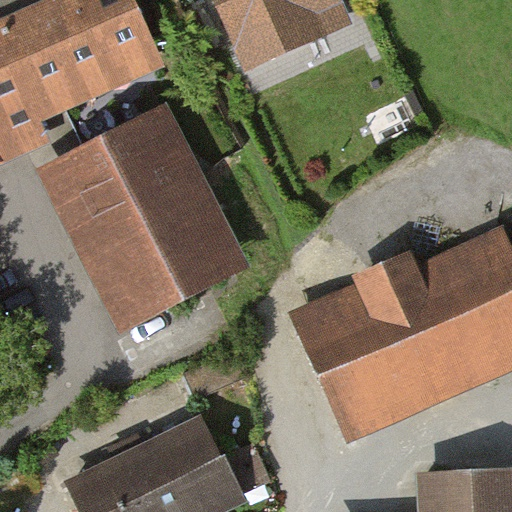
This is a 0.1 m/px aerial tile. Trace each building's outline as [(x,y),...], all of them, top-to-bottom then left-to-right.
[(132,0),(69,0),(0,31),(0,157),(48,130),(33,105),(154,47),(132,0)] [(351,0),(219,0),(251,68),(360,18),(351,0)] [(145,126),(68,166),(146,314),(223,274),(145,126)] [(511,233),(301,320),(351,443),(511,376),(511,233)] [(253,378),(240,350),(185,374),(198,402),(253,378)] [(122,466),(71,490),(80,511),(212,511),(246,496),(211,423),(148,453),(140,440),(115,451),(122,466)] [(429,511),(511,511),(511,475),(428,480),(429,511)]
